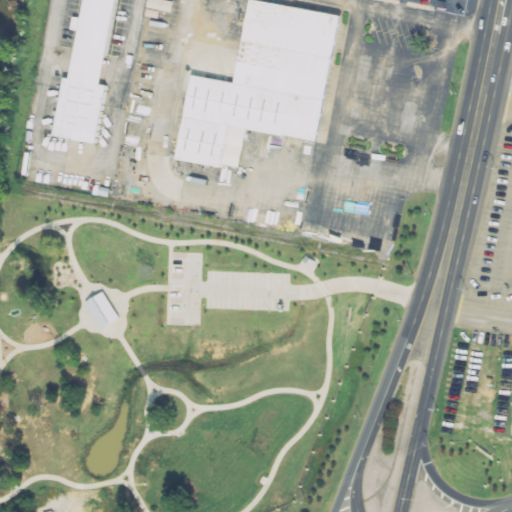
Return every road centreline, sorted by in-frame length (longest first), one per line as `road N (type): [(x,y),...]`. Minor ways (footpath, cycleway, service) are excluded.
road 1 (primary): [(501,0),(431,311)]
road 2 (primary): [(398,511),(435,356),(431,311)]
road 3 (primary): [(431,311),(403,347),(369,431)]
road 4 (primary): [(511,502),(451,493),(429,467),(418,429)]
